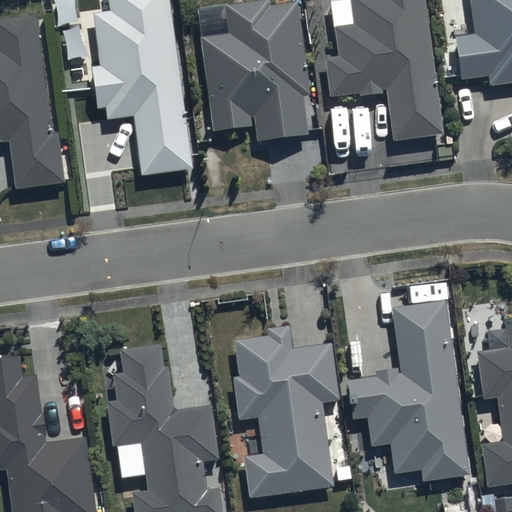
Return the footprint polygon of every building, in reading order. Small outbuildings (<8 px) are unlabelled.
[(192,177),(167,0),(106,0),(110,18),(92,20),(100,72),(90,73),(97,115),(105,114),(107,127),(133,124),(142,182),(192,177)] [(443,142),(423,0),(352,0),(348,1),(352,31),(334,33),(338,64),(323,66),(328,103),(359,99),(359,103),(383,100),(383,97),(386,96),(394,149),(443,142)] [(511,89),(511,0),(468,0),(474,42),(455,44),(461,87),(488,83),(490,92),(511,89)] [(229,40),(200,45),(215,138),(254,132),(257,150),(307,142),(301,104),(311,103),(296,8),(269,12),(268,6),(225,13),(229,40)] [(0,149),(8,148),(15,197),(66,188),(59,139),(52,140),(33,22),(0,26),(0,149)] [(469,483),(443,307),(390,313),(398,376),(375,378),(375,383),(345,387),(350,425),(366,423),(369,452),(390,449),(393,480),(420,477),(422,489),(469,483)] [(511,330),(504,332),(507,355),(477,359),(483,404),(495,402),(501,448),(480,451),(486,495),(511,491),(511,330)] [(248,504),(332,492),(321,410),(339,408),(331,350),(292,356),(289,332),(265,336),(266,342),(232,347),(238,383),(233,384),(239,427),(258,424),(263,461),(242,464),(248,504)] [(129,499),(130,511),(221,511),(219,496),(206,497),(203,469),(218,467),(211,412),(173,417),(168,374),(165,374),(162,350),(119,356),(122,380),(112,381),(115,408),(107,410),(112,453),(140,450),(147,497),(129,499)] [(94,511),(85,444),(47,448),(38,381),(22,383),(20,363),(0,365),(0,478),(7,477),(11,511),(94,511)]
